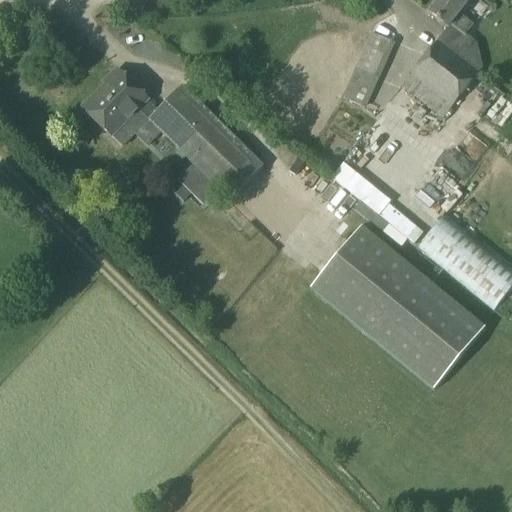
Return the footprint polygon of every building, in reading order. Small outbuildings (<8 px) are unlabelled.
[(438,0),(427,14),(448,30),(450,26),(465,38),(473,29),(458,17),(470,0),(438,0)] [(373,35),(344,99),(364,109),(365,109),(379,81),(395,45),(373,35)] [(479,75),(438,43),(403,88),(444,120),(479,75)] [(120,73),(83,110),(111,137),(136,110),(148,122),(192,167),(218,191),(229,202),(263,168),(183,87),(158,112),(146,100),(143,97),(144,96),(120,73)] [(203,207),(218,191),(192,167),(177,182),(203,207)] [(389,206),(379,217),(414,246),(423,234),(389,206)] [(511,290),(511,272),(445,217),(417,250),(494,312),(511,290)] [(310,291),(434,393),(485,331),(361,228),(310,291)]
